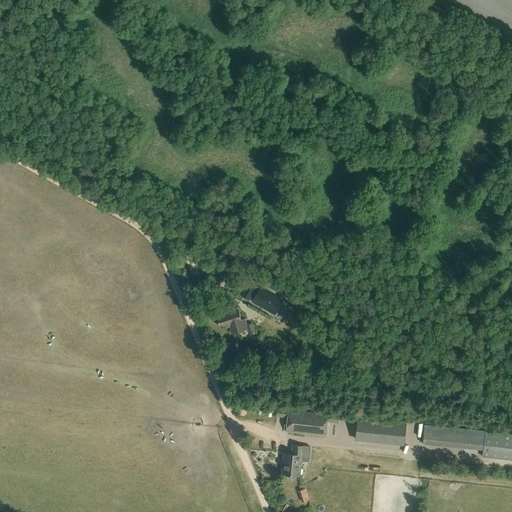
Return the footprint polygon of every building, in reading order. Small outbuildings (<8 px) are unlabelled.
[(249,300),(250,299),(252,300),(252,301),(273,313),(281,299),(249,280),(241,295),(249,300)] [(245,319),(241,321),(238,309),(218,315),(218,318),(217,318),(219,325),(222,324),(223,328),(230,326),(233,333),(248,329),(249,332),(255,331),(252,323),(247,325),(245,319)] [(355,346),(360,337),(339,325),(334,334),(355,346)] [(276,415),(288,416),(286,431),(325,435),(327,421),(338,422),(339,415),(327,414),(277,409),(276,415)] [(404,444),(406,425),(357,420),(356,439),(404,444)] [(511,460),(511,434),(425,425),(423,443),(484,450),(483,458),(511,460)] [(300,475),(301,460),(309,461),(310,446),(305,446),(293,444),(292,453),(284,452),(282,474),(300,475)] [(306,488),(298,490),(299,491),(302,502),(310,500),(306,488)]
